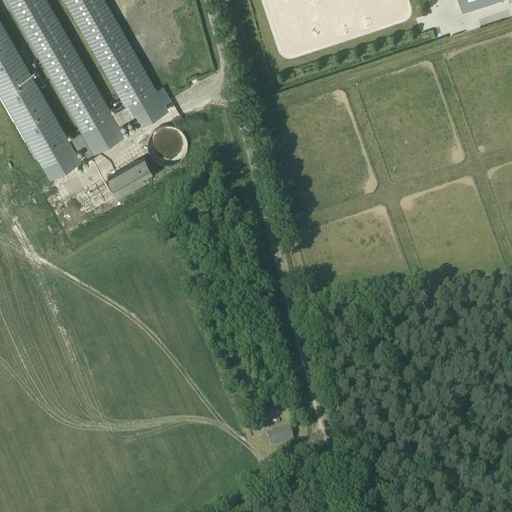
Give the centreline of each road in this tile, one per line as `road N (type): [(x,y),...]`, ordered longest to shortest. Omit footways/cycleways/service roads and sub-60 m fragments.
road 1 (tertiary): [(350,511),(208,0)]
road 2 (track): [(511,18),(238,111)]
road 3 (track): [(511,271),(292,301)]
road 4 (track): [(241,511),(327,426)]
